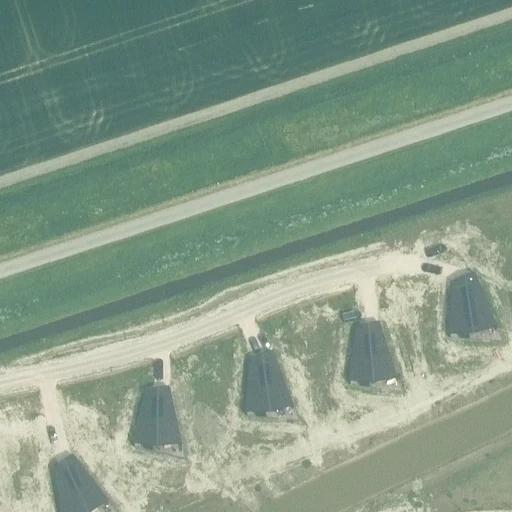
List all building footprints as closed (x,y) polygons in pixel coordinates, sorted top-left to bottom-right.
[(452,285),(448,338),(501,342),(474,276),(452,285)] [(355,332),(348,385),(400,392),(378,325),(355,332)] [(249,363),(244,416),(297,421),(272,355),(249,363)] [(145,395),(132,447),(184,459),(168,390),(145,395)] [(112,511),(72,459),(53,474),(60,511),(112,511)]
